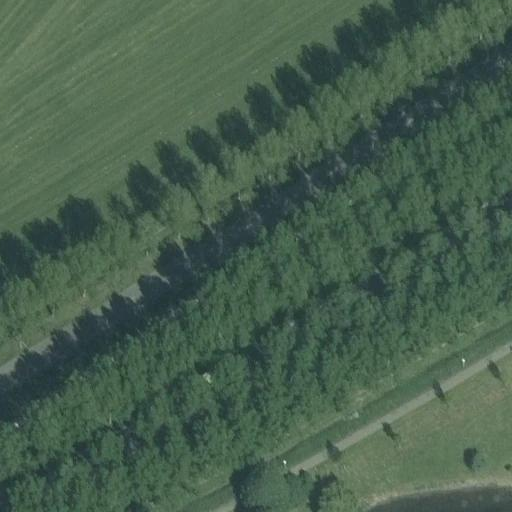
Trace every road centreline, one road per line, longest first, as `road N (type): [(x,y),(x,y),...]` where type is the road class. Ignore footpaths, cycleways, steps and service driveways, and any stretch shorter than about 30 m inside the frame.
road 1 (unclassified): [(0,380),(511,45)]
road 2 (secondary): [(17,511),(511,205)]
